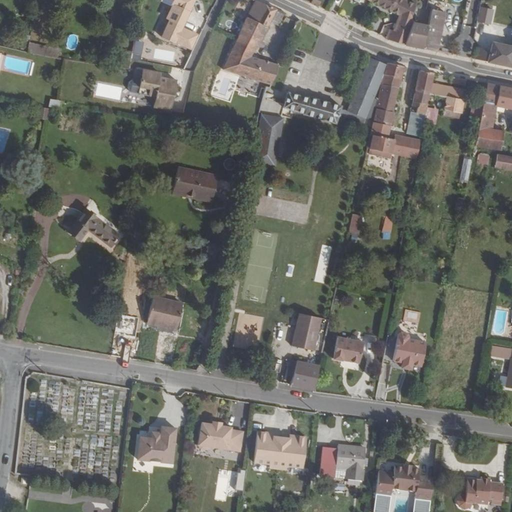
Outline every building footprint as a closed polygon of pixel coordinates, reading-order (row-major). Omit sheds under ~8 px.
[(191,47),(198,32),(183,25),(194,2),(193,0),(169,0),(174,2),(168,15),(171,16),(163,34),(175,40),(176,39),(191,47)] [(414,5),(404,0),(371,0),(371,1),(399,14),(393,33),(390,33),(387,39),(404,45),(412,19),(408,18),(414,5)] [(258,38),(271,6),(259,1),(251,19),(246,17),(241,29),(258,38)] [(492,24),(494,9),(479,7),(478,22),(492,24)] [(435,51),(445,12),(431,9),(421,48),(435,51)] [(312,26),(297,19),(293,25),(309,33),(312,26)] [(252,55),(258,38),(241,29),(226,67),(271,83),(278,65),(252,55)] [(511,60),(511,45),(491,41),(489,49),(478,47),(475,59),(511,66),(511,60)] [(32,43),(29,53),(44,56),(46,47),(32,43)] [(369,107),(385,65),(366,57),(350,100),(369,107)] [(397,87),(401,66),(386,63),(381,83),(397,87)] [(170,113),(177,75),(143,68),(139,89),(149,92),(148,97),(155,98),(153,110),(170,113)] [(430,83),(432,72),(418,69),(415,89),(428,92),(444,95),(442,108),(443,108),(457,111),(459,112),(463,90),(430,83)] [(392,111),(397,87),(381,83),(375,107),(392,111)] [(511,107),(511,88),(487,84),(485,95),(482,107),(493,109),(494,104),(511,107)] [(426,104),(428,92),(415,89),(412,101),(426,104)] [(336,125),(340,105),(308,96),(308,98),(287,91),(282,113),(283,114),(285,110),(304,114),(303,117),(336,125)] [(48,107),(60,109),(61,101),(49,99),(48,107)] [(425,107),(426,104),(412,101),(410,112),(424,114),(425,107)] [(389,123),(392,111),(375,107),(372,120),(389,123)] [(434,124),(437,109),(425,107),(424,114),(423,122),(434,124)] [(485,148),(493,109),(482,107),(475,146),(485,148)] [(456,117),(457,111),(443,108),(442,114),(456,117)] [(274,165),(283,117),(262,113),(252,161),(274,165)] [(365,123),(368,114),(362,113),(359,122),(365,123)] [(387,136),(389,123),(372,120),(369,135),(371,135),(365,163),(380,167),(384,151),(391,153),(394,138),(387,136)] [(413,173),(419,139),(407,137),(406,140),(411,141),(409,150),(398,148),(400,139),(397,139),(391,169),(404,171),(413,173)] [(391,169),(397,139),(394,138),(391,153),(384,151),(380,167),(391,169)] [(409,150),(411,141),(406,140),(400,139),(398,148),(409,150)] [(511,172),(511,154),(485,150),(481,167),(511,172)] [(469,179),(473,158),(464,156),(461,178),(469,179)] [(214,196),(219,174),(180,165),(174,191),(188,194),(189,190),(214,196)] [(403,177),(404,171),(391,169),(390,174),(403,177)] [(123,232),(89,205),(72,228),(83,237),(91,226),(113,244),(123,232)] [(358,238),(363,217),(353,214),(348,236),(358,238)] [(384,216),(382,239),(390,240),(393,217),(384,216)] [(178,321),(183,299),(153,292),(148,314),(178,321)] [(313,347),(320,315),(299,310),(291,342),(313,347)] [(178,321),(148,314),(147,318),(177,325),(178,321)] [(425,348),(427,340),(409,337),(409,334),(407,330),(400,329),(398,331),(397,334),(387,333),(386,342),(421,348),(425,348)] [(355,360),(359,339),(337,335),(334,357),(342,359),(342,358),(355,360)] [(360,361),(364,340),(359,339),(355,360),(360,361)] [(421,348),(386,342),(385,344),(404,348),(421,351),(421,348)] [(402,359),(404,348),(385,344),(383,356),(392,357),(402,359)] [(419,362),(421,351),(404,348),(402,359),(403,359),(412,361),(419,362)] [(314,384),(319,361),(297,357),(291,380),(314,384)] [(244,449),(248,429),(235,426),(235,424),(225,422),(225,423),(216,421),(207,418),(202,441),(205,445),(211,446),(216,443),(244,449)] [(306,462),(310,431),(299,430),(299,434),(292,433),(277,431),(271,430),(271,427),(261,426),(257,456),(273,459),(273,463),(289,465),(291,460),(306,462)] [(173,465),(177,428),(159,427),(158,438),(139,436),(137,462),(173,465)] [(365,464),(369,442),(335,438),(333,456),(339,457),(339,461),(365,464)] [(435,494),(437,471),(422,469),(423,462),(397,459),(395,482),(419,484),(419,492),(435,494)] [(485,497),(486,480),(475,478),(476,474),(465,473),(463,489),(455,487),(453,501),(469,503),(469,499),(484,501),(485,497)] [(499,499),(502,482),(486,480),(485,497),(499,499)]
